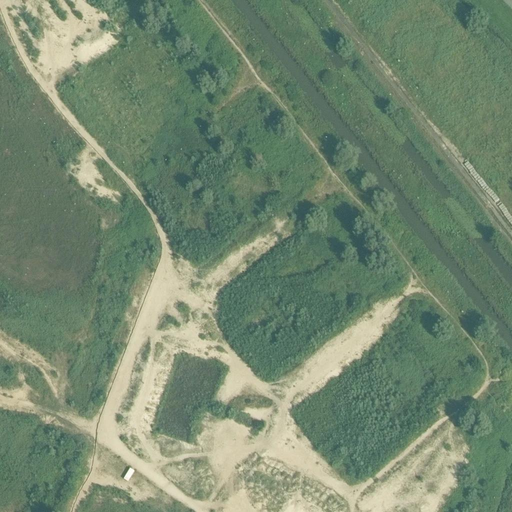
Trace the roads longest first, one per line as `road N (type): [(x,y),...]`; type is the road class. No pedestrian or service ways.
road 1 (residential): [(184,296),(166,317),(103,511)]
road 2 (residential): [(343,182),(184,296)]
road 3 (unclassified): [(502,378),(353,503)]
road 4 (residential): [(105,192),(259,75)]
road 5 (residential): [(423,284),(274,405)]
road 6 (residential): [(158,0),(31,96)]
road 7 (residential): [(184,296),(274,405)]
road 8 (residential): [(259,75),(343,182)]
road 9 (residential): [(105,192),(184,296)]
road 10 (residential): [(343,182),(423,284)]
road 11 (track): [(102,433),(203,511)]
road 12 (residential): [(423,284),(502,378)]
road 13 (residential): [(31,96),(105,192)]
